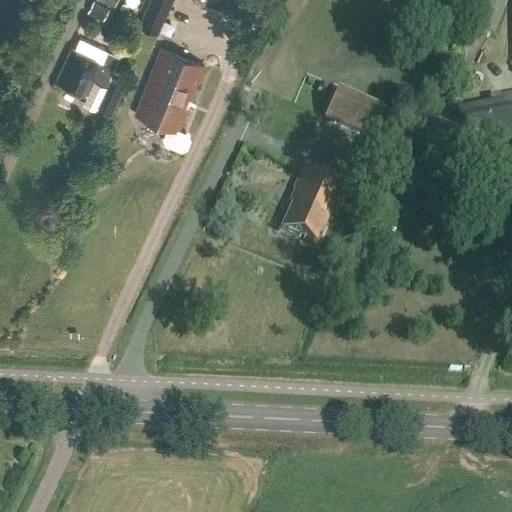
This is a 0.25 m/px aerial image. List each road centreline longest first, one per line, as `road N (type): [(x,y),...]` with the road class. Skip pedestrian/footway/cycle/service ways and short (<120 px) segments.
road 1 (unclassified): [(83,407),(120,380),(295,0)]
road 2 (secondary): [(511,428),(83,407)]
